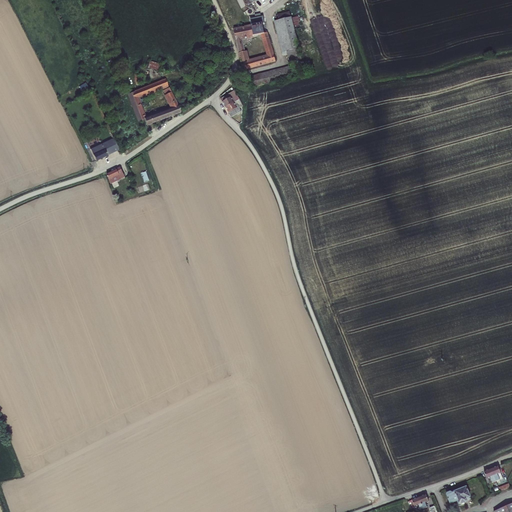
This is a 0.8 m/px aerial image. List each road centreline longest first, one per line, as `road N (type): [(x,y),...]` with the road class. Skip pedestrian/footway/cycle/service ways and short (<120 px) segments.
road 1 (unclassified): [(385,502),(299,282),(275,191),(212,97)]
road 2 (unclassified): [(0,209),(120,161),(212,97)]
road 3 (unclassified): [(385,502),(511,455)]
